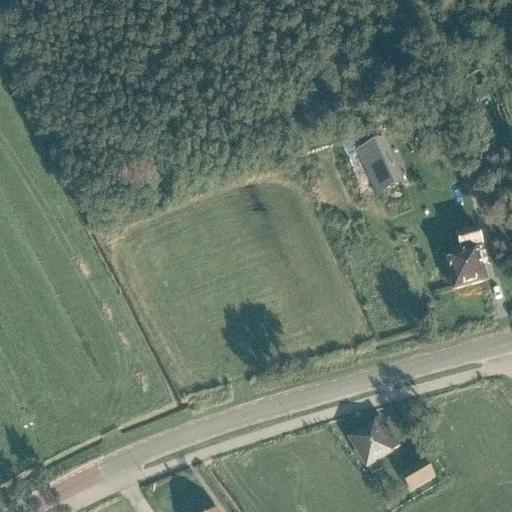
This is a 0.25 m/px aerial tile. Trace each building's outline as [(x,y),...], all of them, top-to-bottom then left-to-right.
[(400,185),(381,143),(356,154),(376,197),(400,185)] [(474,180),(465,183),(469,197),(479,195),(474,180)] [(481,250),(476,231),(456,236),(462,255),(444,260),(453,292),(485,284),(476,252),(481,250)] [(376,426),(373,428),(350,442),(366,469),(398,450),(380,420),(375,424),(376,426)] [(423,464),(399,478),(409,494),(433,480),(423,464)]
